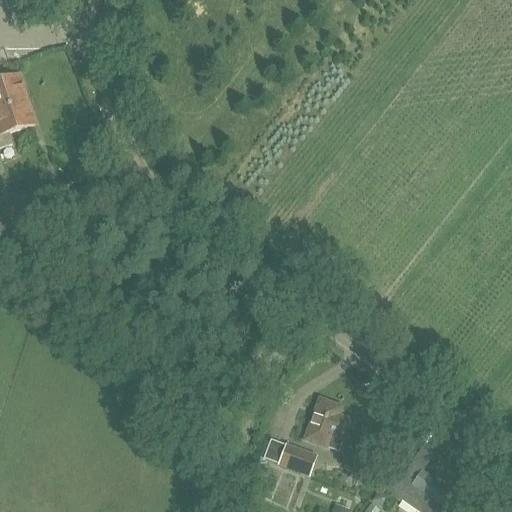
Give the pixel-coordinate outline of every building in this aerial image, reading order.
[(0,83),(0,111),(28,102),(20,77),(0,83)] [(36,127),(28,102),(0,111),(0,150),(13,147),(9,136),(36,127)] [(0,244),(4,243),(2,236),(41,225),(33,195),(0,204),(0,244)] [(305,442),(326,450),(330,438),(343,442),(350,422),(338,418),(341,409),(319,402),(305,442)] [(279,466),(278,467),(309,478),(316,458),(286,447),(279,466)] [(393,472),(371,501),(383,509),(388,500),(382,495),(385,490),(392,494),(390,496),(401,503),(401,504),(406,495),(431,511),(440,511),(453,493),(440,484),(441,482),(435,478),(433,480),(421,472),(423,469),(412,462),(403,476),(393,472)]
